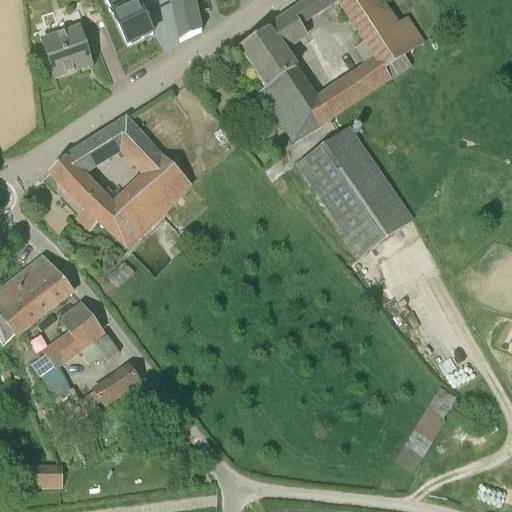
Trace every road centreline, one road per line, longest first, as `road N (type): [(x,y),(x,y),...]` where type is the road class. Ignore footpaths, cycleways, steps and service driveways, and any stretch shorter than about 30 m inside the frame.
road 1 (unclassified): [(229,489),(70,276),(0,201)]
road 2 (unclassified): [(0,186),(279,0)]
road 3 (unclassified): [(433,511),(229,489)]
